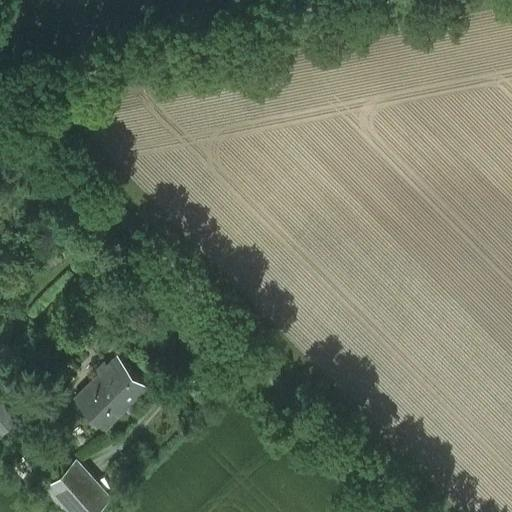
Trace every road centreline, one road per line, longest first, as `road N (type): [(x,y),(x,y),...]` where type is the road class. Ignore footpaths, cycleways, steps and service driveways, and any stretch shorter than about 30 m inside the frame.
road 1 (unclassified): [(403,511),(0,102)]
road 2 (unclassified): [(0,81),(384,0)]
